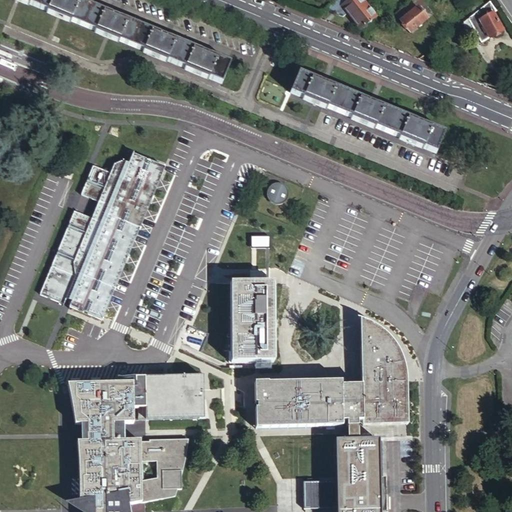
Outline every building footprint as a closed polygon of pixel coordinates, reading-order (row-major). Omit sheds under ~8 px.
[(207,77),(223,83),(231,64),(211,56),(201,52),(168,38),(160,35),(119,19),(111,15),(74,0),(22,0),(22,1),(21,4),(26,5),(26,3),(53,14),(52,16),(56,18),(57,16),(58,14),(65,16),(64,18),(63,21),(67,22),(68,21),(100,34),(99,35),(103,37),(104,35),(105,33),(112,35),(112,37),(110,40),(115,42),(116,40),(148,53),(148,55),(152,56),(152,54),(153,52),(160,55),(159,57),(158,59),(163,61),(164,59),(192,71),(191,73),(194,74),(195,72),(197,70),(204,73),(203,75),(202,77),(206,79),(207,77)] [(372,16),(376,12),(366,0),(338,0),(331,6),(339,15),(345,10),(366,35),(379,24),(372,16)] [(407,31),(429,18),(418,0),(416,0),(395,12),(407,31)] [(478,14),(487,38),(504,31),(494,8),(478,14)] [(481,40),(487,36),(480,24),(474,28),(481,40)] [(421,146),(436,153),(445,132),(424,124),(416,121),(376,105),(368,102),(359,98),(329,85),(320,82),(301,74),(292,94),(309,100),(308,103),(312,104),(313,100),(321,103),(320,107),(324,109),(324,107),(357,121),(356,123),(360,124),(362,122),(363,120),(370,123),(369,125),(368,127),(372,129),(373,127),(405,140),(404,142),(409,144),(410,142),(411,139),(418,143),(417,144),(416,147),(420,148),(421,146)] [(71,306),(103,319),(108,306),(166,166),(134,153),(130,162),(123,159),(123,161),(114,164),(111,173),(93,167),(82,194),(81,196),(98,203),(95,211),(92,219),(75,212),(41,294),(64,304),(67,298),(70,300),(73,301),(71,306)] [(279,203),(283,202),(286,201),(288,198),(289,194),(289,191),(288,187),(286,184),(283,182),(279,182),(276,182),(273,184),(270,186),(269,189),(268,192),(268,196),(270,199),(272,201),(276,203),(279,203)] [(233,364),(274,364),(276,285),(234,285),(233,352),(233,364)] [(387,422),(362,422),(362,428),(407,427),(406,375),(404,365),(401,356),(397,347),(391,340),(386,335),(381,330),(376,326),(369,323),(365,321),(361,320),(362,349),(364,349),(364,331),(370,333),(375,336),(380,340),(385,346),(389,350),(393,358),(395,363),(397,371),(397,379),(385,379),(386,397),(387,422)] [(343,423),(343,428),(354,428),(357,428),(357,423),(362,422),(387,422),(386,397),(385,379),(397,379),(397,371),(395,363),(393,358),(389,350),(385,346),(380,340),(375,336),(370,333),(364,331),(364,349),(362,349),(361,386),(351,386),(342,386),(342,381),(325,382),(268,383),(255,383),(255,404),(257,404),(257,408),(255,408),(256,428),(315,427),(315,429),(323,429),(331,429),(339,428),(339,423),(343,423)] [(204,418),(204,376),(146,377),(147,407),(147,409),(147,420),(204,418)] [(147,407),(146,377),(145,377),(136,378),(136,384),(101,382),(93,383),(80,383),(72,383),(68,384),(71,401),(73,412),(80,412),(81,426),(82,426),(124,425),(134,425),(134,410),(135,407),(147,407)] [(124,425),(82,426),(82,435),(82,442),(106,442),(106,444),(141,444),(141,442),(125,443),(124,434),(124,425)] [(344,444),(354,444),(354,428),(343,428),(344,444)] [(186,442),(150,442),(150,444),(141,444),(106,444),(106,442),(82,442),(82,443),(80,443),(82,499),(80,499),(80,507),(87,507),(87,511),(128,511),(128,507),(128,506),(143,503),(142,505),(177,500),(177,492),(181,491),(176,479),(181,472),(183,467),(185,462),(187,457),(188,452),(186,452),(186,442)] [(354,444),(344,444),(333,445),(334,484),(302,484),(303,511),(335,511),(376,511),(374,444),(354,444)]
